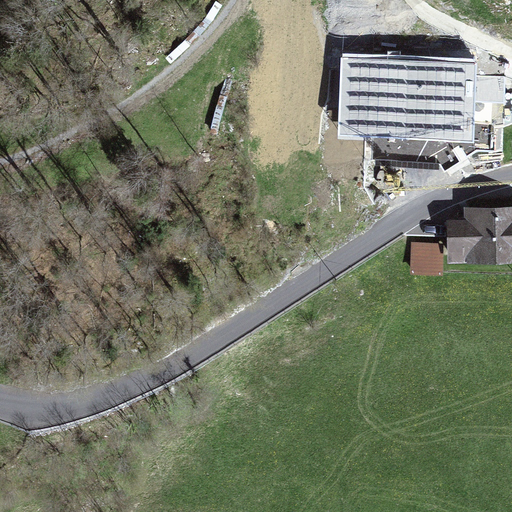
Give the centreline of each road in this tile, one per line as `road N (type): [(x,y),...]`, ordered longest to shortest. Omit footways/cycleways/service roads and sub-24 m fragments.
road 1 (unclassified): [(466,191),(411,215),(263,315),(71,412),(0,409)]
road 2 (track): [(511,71),(485,70),(434,37),(408,0)]
